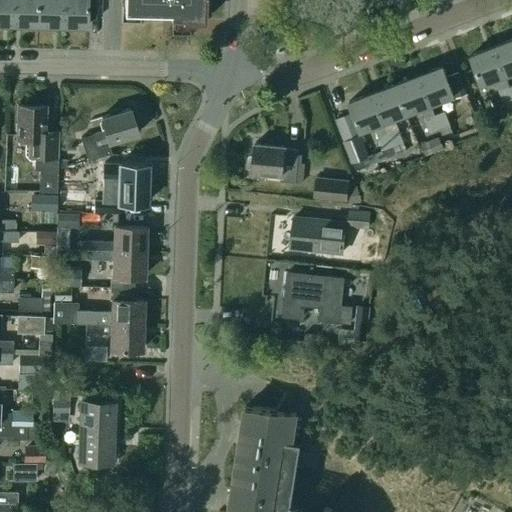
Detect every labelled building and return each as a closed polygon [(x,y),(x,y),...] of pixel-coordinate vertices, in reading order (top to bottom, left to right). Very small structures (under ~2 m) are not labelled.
[(0,0),(0,24),(11,25),(11,0),(0,0)] [(36,26),(36,0),(11,0),(11,25),(36,26)] [(61,26),(61,0),(36,0),(36,26),(61,26)] [(61,0),(61,26),(86,27),(86,0),(61,0)] [(89,0),(89,16),(99,16),(99,0),(89,0)] [(123,0),(123,14),(170,15),(170,20),(202,21),(203,0),(123,0)] [(511,72),(511,39),(494,46),(505,76),(511,72)] [(482,85),(505,76),(494,46),(470,55),(482,85)] [(419,75),(430,104),(454,95),(443,66),(419,75)] [(468,94),(459,71),(447,76),(456,98),(468,94)] [(434,116),(430,104),(419,75),(396,84),(407,113),(421,108),(429,131),(439,128),(434,116)] [(393,118),(407,113),(396,84),(373,93),(384,122),(388,134),(398,130),(393,118)] [(509,115),(511,114),(511,94),(509,87),(500,90),(509,115)] [(388,134),(384,122),(373,93),(349,102),(360,131),(374,126),(387,159),(397,155),(388,134)] [(45,106),(17,105),(16,139),(27,139),(27,149),(27,157),(30,160),(35,160),(34,170),(40,170),(39,191),(58,192),(59,131),(45,130),(45,106)] [(129,109),(101,117),(105,131),(80,139),(87,161),(111,154),(108,143),(137,134),(129,109)] [(368,156),(351,112),(335,118),(352,162),(368,156)] [(434,116),(439,128),(440,127),(443,136),(452,132),(444,112),(434,116)] [(398,130),(388,134),(397,155),(406,151),(398,130)] [(445,149),(440,137),(421,145),(425,157),(445,149)] [(451,139),(443,143),(447,152),(455,149),(453,143),(451,139)] [(285,146),(255,143),(252,171),(281,174),(281,181),(295,183),(298,155),(285,153),(285,146)] [(94,200),(93,212),(118,213),(118,202),(147,203),(147,198),(150,198),(150,187),(147,187),(148,164),(119,164),(104,164),(102,200),(94,200)] [(313,198),(347,201),(346,204),(353,205),(361,206),(362,196),(360,195),(360,192),(349,190),(350,180),(315,176),(313,198)] [(32,195),(32,210),(56,210),(56,196),(32,195)] [(294,217),(290,247),(342,253),(345,227),(368,229),(370,213),(352,211),(350,211),(349,215),(348,223),(294,217)] [(78,213),(56,213),(56,227),(78,227),(78,213)] [(1,230),(14,231),(14,220),(1,220),(1,230)] [(87,250),(145,251),(145,227),(114,226),(113,241),(87,241),(87,250)] [(41,232),(40,243),(55,244),(56,232),(41,232)] [(144,276),(145,251),(87,250),(87,259),(113,260),(112,276),(144,276)] [(0,254),(0,278),(12,279),(13,268),(1,267),(1,255),(0,254)] [(31,265),(47,265),(47,256),(31,256),(31,265)] [(288,272),(283,315),(350,323),(352,307),(341,306),(344,278),(288,272)] [(80,273),(57,273),(57,285),(79,286),(80,273)] [(0,290),(12,291),(12,279),(0,278),(0,290)] [(49,283),(42,283),(42,298),(18,298),(18,310),(48,311),(49,283)] [(66,288),(54,287),(53,299),(65,300),(66,288)] [(85,323),(142,325),(143,300),(111,299),(111,312),(79,311),(79,302),(53,301),(53,323),(85,324),(85,323)] [(371,305),(358,304),(354,338),(367,340),(371,305)] [(52,317),(17,316),(17,332),(42,333),(42,341),(37,341),(37,353),(51,354),(52,317)] [(141,350),(142,325),(85,323),(85,324),(84,332),(110,333),(110,349),(141,350)] [(0,352),(11,353),(12,341),(0,340),(0,352)] [(106,347),(85,346),(84,361),(106,362),(106,347)] [(0,363),(11,364),(11,353),(0,352),(0,363)] [(19,355),(18,369),(33,369),(34,366),(46,367),(47,356),(19,355)] [(299,454),(307,403),(290,394),(281,411),(245,406),(228,511),(338,511),(318,501),(311,511),(310,511),(292,502),(297,464),(299,454)] [(70,400),(52,399),(52,412),(69,413),(70,400)] [(80,462),(112,463),(114,404),(82,403),(80,462)] [(0,425),(11,426),(11,416),(11,414),(0,413),(0,425)] [(26,426),(32,426),(32,416),(11,416),(11,426),(25,426),(26,426)] [(25,426),(11,426),(0,425),(0,438),(37,439),(38,432),(38,427),(32,426),(26,426),(25,426)] [(38,447),(24,446),(24,462),(44,462),(45,447),(38,447)] [(46,462),(43,473),(52,476),(56,465),(46,462)] [(42,464),(12,463),(12,480),(35,480),(36,469),(42,470),(42,464)] [(0,503),(17,504),(17,492),(0,491),(0,503)] [(0,511),(16,511),(17,504),(0,503),(0,511)]
